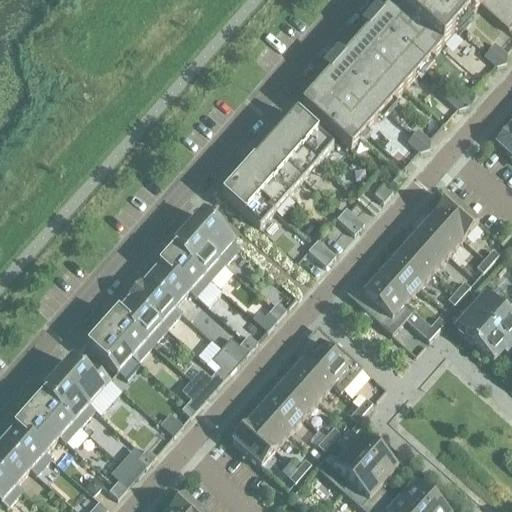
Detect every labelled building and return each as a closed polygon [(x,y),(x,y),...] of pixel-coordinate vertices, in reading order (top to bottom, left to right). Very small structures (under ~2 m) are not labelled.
[(464,26),(435,0),(398,0),(395,3),(445,47),(464,26)] [(482,6),(475,0),(435,0),(464,26),(479,8),(482,6)] [(511,30),(511,0),(475,0),(482,6),(479,8),(509,34),(511,30)] [(445,47),(395,3),(376,25),(425,69),(445,47)] [(425,69),(376,25),(356,47),(406,91),(425,69)] [(406,91),(356,47),(337,69),(386,113),(406,91)] [(505,57),(494,47),(484,59),(495,69),(496,70),(506,68),(507,58),(506,57),(505,57)] [(459,66),(452,73),(469,88),(475,81),(459,66)] [(386,113),(337,69),(317,92),(366,135),(386,113)] [(467,100),(456,90),(446,102),(457,112),(456,112),(458,113),(468,111),(469,101),(467,100)] [(366,135),(317,92),(301,109),(350,153),(366,135)] [(332,150),(295,116),(280,133),(318,167),(332,150)] [(511,130),(498,147),(511,159),(511,130)] [(318,167),(280,133),(265,149),(303,183),(318,167)] [(428,143),(417,133),(407,145),(418,154),(418,155),(419,156),(429,154),(430,144),(429,143),(428,143)] [(303,183),(265,149),(251,166),(288,199),(303,183)] [(288,199),(251,166),(236,182),(274,216),(288,199)] [(274,216),(236,182),(221,199),(259,232),(274,216)] [(383,207),(393,196),(392,195),(391,195),(383,188),(374,199),(382,206),(383,207)] [(435,218),(464,243),(478,227),(449,201),(435,218)] [(363,228),(346,212),(336,223),(353,238),(354,239),(364,228),(363,227),(363,228)] [(464,243),(435,218),(420,234),(449,260),(464,243)] [(233,247),(203,219),(187,236),(224,269),(225,268),(219,263),(233,247)] [(449,260),(420,234),(407,249),(436,275),(449,260)] [(224,269),(187,236),(173,253),(210,285),(224,269)] [(334,260),(317,245),(308,255),(324,270),(324,271),(325,271),(335,260),(334,259),(334,260)] [(436,275),(407,249),(391,266),(420,292),(436,275)] [(210,285),(173,253),(159,269),(195,301),(210,285)] [(482,278),(498,260),(492,254),(476,272),(482,278)] [(420,292),(391,266),(377,282),(406,308),(420,292)] [(195,301),(159,269),(144,285),(181,317),(182,317),(175,311),(189,296),(195,302),(195,301)] [(406,308),(377,282),(368,274),(353,290),(368,303),(360,312),(391,340),(414,315),(406,308)] [(181,317),(144,285),(130,301),(166,334),(181,317)] [(454,310),(470,292),(464,286),(448,304),(454,310)] [(475,348),(503,316),(481,296),(463,317),(467,321),(457,332),(475,348)] [(166,334),(130,301),(115,317),(152,350),(153,349),(147,343),(159,328),(166,334)] [(285,314),(277,307),(272,312),(281,320),(286,315),(285,314)] [(281,320),(272,312),(267,318),(276,325),(275,325),(276,326),(281,320)] [(507,357),(511,351),(511,323),(503,316),(475,348),(493,364),(503,353),(507,357)] [(152,350),(115,317),(101,333),(138,366),(152,350)] [(444,327),(438,322),(430,331),(436,336),(444,327)] [(200,329),(187,339),(205,363),(236,340),(229,330),(211,343),(200,329)] [(430,331),(422,340),(428,345),(436,336),(430,331)] [(138,366),(101,333),(86,350),(116,377),(131,361),(137,366),(138,366)] [(256,346),(248,339),(243,344),(253,352),(257,347),(256,346)] [(362,373),(331,345),(323,353),(309,340),(294,357),(303,365),(332,391),(340,398),(362,373)] [(253,352),(243,344),(239,350),(247,357),(246,357),(247,358),(253,352)] [(88,408),(110,385),(90,367),(83,374),(72,365),(57,382),(93,415),(94,414),(88,408)] [(332,391),(303,365),(290,379),(319,405),(332,391)] [(229,379),(219,371),(215,376),(224,385),(229,379)] [(224,385),(215,376),(210,382),(201,374),(191,385),(210,401),(219,390),(224,385)] [(319,405),(290,379),(276,396),(304,422),(319,405)] [(93,415),(57,382),(43,399),(79,431),(93,415)] [(200,411),(210,401),(191,385),(182,395),(191,404),(186,409),(195,417),(200,411)] [(304,422),(276,396),(261,412),(290,438),(304,422)] [(79,431),(43,399),(28,415),(65,447),(79,431)] [(356,426),(371,408),(365,403),(350,421),(356,426)] [(195,417),(186,409),(181,414),(189,421),(189,422),(190,423),(195,417)] [(290,438),(261,412),(246,429),(275,454),(290,438)] [(65,447),(28,415),(14,431),(50,463),(51,462),(45,457),(58,442),(64,448),(65,447)] [(170,416),(161,427),(174,438),(183,426),(170,416)] [(275,454),(246,429),(231,445),(260,471),(275,454)] [(50,463),(14,431),(0,446),(0,447),(36,479),(50,463)] [(323,455),(339,438),(333,432),(317,450),(323,455)] [(337,465),(329,458),(316,473),(342,497),(378,456),(360,439),(355,445),(347,438),(336,450),(344,457),(337,465)] [(36,479),(0,447),(0,476),(22,495),(16,489),(29,474),(35,480),(36,479)] [(155,460),(147,453),(142,458),(151,466),(156,461),(155,460)] [(397,473),(378,456),(342,497),(359,511),(376,511),(388,499),(380,492),(397,473)] [(151,466),(142,458),(137,463),(145,471),(146,472),(151,466)] [(294,488),(311,470),(305,464),(288,482),(294,488)] [(6,511),(22,495),(0,476),(0,506),(6,511)] [(126,492),(118,485),(113,490),(122,498),(127,493),(126,492)] [(424,511),(432,504),(413,487),(396,506),(388,499),(376,511),(424,511)] [(117,504),(122,498),(113,490),(108,496),(116,503),(117,504)] [(196,511),(183,500),(171,511),(196,511)]
